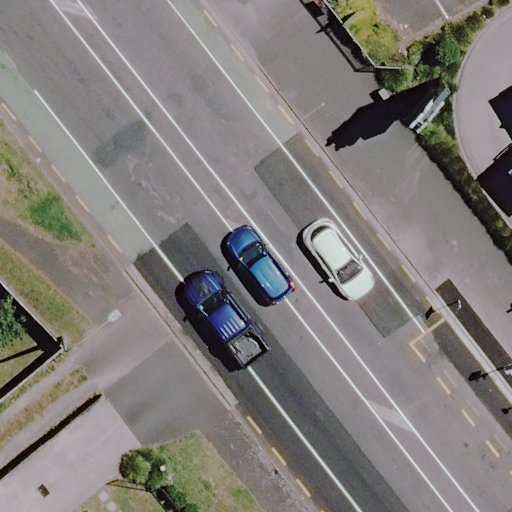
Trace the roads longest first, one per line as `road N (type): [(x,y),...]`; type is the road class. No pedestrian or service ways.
road 1 (secondary): [(463,511),(73,0)]
road 2 (unknown): [(278,268),(0,492)]
